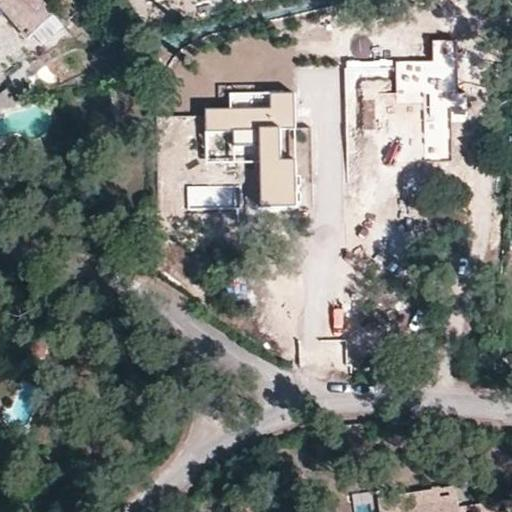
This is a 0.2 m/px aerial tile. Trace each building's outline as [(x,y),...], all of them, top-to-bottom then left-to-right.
[(3,0),(0,0),(0,5),(28,38),(34,33),(3,0)] [(3,0),(34,33),(54,16),(40,0),(3,0)] [(54,16),(34,33),(42,44),(62,26),(54,16)] [(462,40),(436,42),(438,65),(392,69),(394,96),(418,94),(424,167),(456,165),(451,113),(468,111),(462,40)] [(257,204),(297,204),(296,163),(281,163),(281,124),(299,124),(288,95),(240,96),(240,112),(210,112),(210,132),(232,132),(232,151),(257,151),(257,204)] [(379,511),(394,511),(394,509),(453,500),(451,485),(377,496),(379,511)] [(511,511),(511,497),(454,506),(454,511),(511,511)] [(454,511),(454,506),(453,500),(394,509),(394,511),(454,511)]
